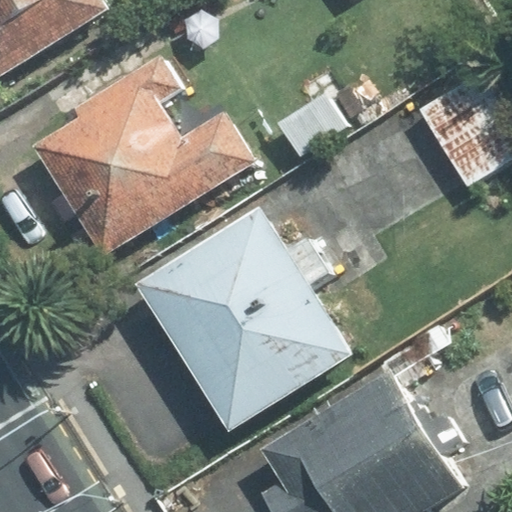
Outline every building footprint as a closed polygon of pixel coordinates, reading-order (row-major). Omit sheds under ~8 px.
[(0,0),(0,90),(3,95),(115,26),(98,0),(0,0)] [(178,58),(27,160),(105,274),(255,171),(178,58)] [(511,79),(506,69),(423,116),(466,192),(511,166),(511,79)] [(353,133),(324,100),(271,146),(300,179),(353,133)] [(265,223),(138,297),(226,448),(354,373),(265,223)] [(392,368),(263,451),(302,511),(441,511),(473,492),(392,368)]
